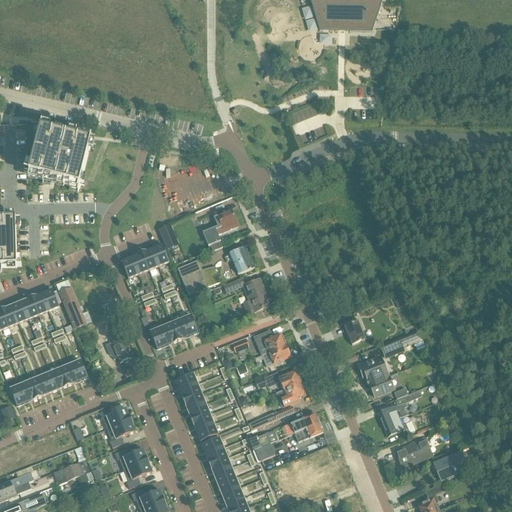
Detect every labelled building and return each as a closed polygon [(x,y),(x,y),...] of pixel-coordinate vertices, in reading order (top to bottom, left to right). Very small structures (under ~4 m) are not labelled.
[(373,0),(319,0),(329,30),(339,30),(340,30),(340,32),(345,32),(345,30),(350,30),(350,33),(372,33),(382,6),(373,6),(373,0)] [(41,131),(30,177),(46,181),(64,186),(80,190),(91,144),(75,140),(57,135),(41,131)] [(218,228),(203,234),(210,249),(212,253),(212,255),(223,250),(220,243),(222,243),(219,236),(238,228),(231,212),(224,215),(222,210),(212,214),(218,228)] [(0,269),(17,269),(16,221),(0,221),(0,269)] [(171,226),(159,231),(165,245),(177,240),(171,226)] [(162,246),(152,251),(159,268),(169,264),(162,246)] [(255,269),(246,248),(229,255),(238,276),(255,269)] [(149,273),(159,268),(152,251),(142,255),(149,273)] [(139,277),(149,273),(142,255),(132,259),(139,277)] [(132,259),(121,263),(128,281),(139,277),(132,259)] [(178,271),(189,297),(221,284),(216,272),(217,272),(216,268),(202,272),(198,263),(178,271)] [(248,317),(255,314),(270,308),(263,293),(265,292),(260,281),(245,287),(242,279),(224,287),(227,295),(244,288),(250,303),(244,306),(248,317)] [(72,289),(59,294),(74,331),(88,326),(87,325),(92,323),(88,314),(83,315),(72,289)] [(52,291),(42,296),(49,313),(59,309),(52,291)] [(42,296),(32,300),(39,317),(49,313),(42,296)] [(394,300),(396,306),(403,302),(401,297),(394,300)] [(32,300),(22,304),(29,321),(39,317),(32,300)] [(22,304),(12,308),(19,326),(29,321),(22,304)] [(12,308),(2,312),(9,330),(19,326),(12,308)] [(119,310),(109,314),(115,329),(120,327),(122,333),(127,331),(119,310)] [(2,312),(0,312),(0,333),(9,330),(2,312)] [(191,317),(180,322),(188,339),(198,335),(191,317)] [(367,341),(358,319),(352,322),(353,324),(345,328),(352,347),(367,341)] [(178,343),(188,339),(180,322),(170,326),(178,343)] [(168,347),(178,343),(170,326),(160,330),(168,347)] [(160,330),(150,334),(157,352),(168,347),(160,330)] [(265,356),(269,354),(286,347),(285,346),(286,345),(285,342),(283,341),(281,336),(274,339),(271,332),(254,339),(261,357),(264,356),(265,356)] [(400,340),(381,348),(385,359),(404,351),(404,350),(415,345),(414,344),(421,341),(417,332),(408,335),(406,336),(399,339),(400,340)] [(130,359),(123,340),(106,347),(111,358),(112,357),(114,362),(119,360),(120,363),(122,363),(125,365),(129,363),(130,360),(130,359)] [(418,352),(425,349),(425,348),(422,341),(421,341),(414,344),(415,345),(418,352)] [(249,349),(246,342),(233,347),(236,354),(249,349)] [(265,356),(264,356),(269,368),(269,367),(272,373),(285,368),(283,362),(290,359),(288,353),(289,352),(288,349),(286,348),(286,347),(269,354),(265,356)] [(378,360),(359,367),(362,376),(365,375),(367,379),(370,386),(387,379),(388,378),(390,378),(387,371),(383,361),(381,361),(380,358),(378,360)] [(81,362),(70,366),(78,384),(88,380),(81,362)] [(70,366),(60,370),(68,388),(78,384),(70,366)] [(240,377),(248,373),(245,366),(237,369),(240,377)] [(60,370),(50,374),(58,392),(68,388),(60,370)] [(277,375),(255,384),(256,385),(258,389),(258,391),(266,387),(267,387),(268,389),(281,384),(281,386),(284,392),(301,384),(301,383),(302,382),(300,379),(298,378),(296,372),(279,379),(278,376),(277,375)] [(50,374),(40,379),(48,396),(58,392),(50,374)] [(194,376),(176,383),(180,393),(198,386),(194,376)] [(387,379),(370,386),(375,399),(394,392),(388,378),(387,379)] [(40,379),(30,383),(38,400),(48,396),(40,379)] [(30,383),(20,387),(28,404),(38,400),(30,383)] [(284,392),(277,395),(283,409),(292,406),(298,403),(299,403),(299,402),(298,399),(306,396),(304,391),(305,389),(303,386),(302,386),(301,384),(284,392)] [(198,386),(180,393),(184,403),(202,396),(198,386)] [(20,387),(10,391),(17,409),(28,404),(20,387)] [(406,390),(395,395),(397,401),(403,398),(408,396),(406,390)] [(408,396),(403,398),(406,405),(421,399),(418,392),(408,396)] [(202,396),(184,403),(188,413),(206,406),(202,396)] [(404,405),(379,415),(383,427),(402,419),(408,417),(405,410),(406,409),(404,405)] [(206,406),(188,413),(192,423),(210,416),(206,406)] [(276,413),(273,414),(248,425),(249,428),(251,432),(276,421),(295,414),(292,407),(276,414),(276,413)] [(4,417),(8,416),(10,421),(15,419),(11,408),(2,412),(4,417)] [(107,418),(102,420),(107,432),(112,430),(132,422),(127,410),(107,418)] [(451,414),(444,417),(446,423),(453,420),(451,414)] [(316,415),(302,421),(291,426),(295,434),(320,424),(316,415)] [(210,416),(192,423),(196,433),(214,426),(210,416)] [(402,419),(383,427),(388,438),(406,431),(408,435),(415,432),(412,424),(405,426),(402,419)] [(112,430),(107,432),(111,443),(110,443),(113,450),(123,446),(124,445),(122,439),(136,434),(132,422),(112,430)] [(320,424),(295,434),(299,444),(310,440),(324,434),(320,424)] [(214,426),(196,433),(201,444),(218,437),(214,426)] [(440,434),(438,428),(429,431),(431,438),(440,434)] [(80,429),(73,432),(78,444),(84,441),(80,429)] [(71,436),(41,448),(46,460),(76,447),(71,436)] [(255,451),(270,445),(266,436),(250,443),(253,452),(255,451)] [(224,450),(220,439),(202,447),(206,457),(224,450)] [(395,452),(401,466),(402,466),(404,471),(413,467),(411,462),(430,454),(424,439),(410,445),(411,446),(395,452)] [(270,445),(255,451),(260,463),(275,457),(270,445)] [(228,460),(224,450),(206,457),(210,467),(228,460)] [(127,451),(115,456),(118,462),(119,462),(124,473),(128,471),(148,463),(143,451),(129,457),(127,451)] [(461,454),(434,465),(441,484),(469,472),(461,454)] [(5,457),(0,459),(0,474),(7,472),(9,477),(25,471),(23,465),(10,470),(5,457)] [(232,470),(228,460),(210,467),(214,477),(232,470)] [(79,478),(91,473),(86,462),(64,471),(68,483),(79,478)] [(128,471),(124,473),(128,483),(127,484),(129,491),(140,486),(141,486),(139,480),(153,474),(151,470),(148,463),(128,471)] [(219,487),(236,480),(232,470),(214,477),(219,487)] [(11,483),(11,482),(0,486),(0,497),(30,485),(29,484),(34,482),(31,474),(11,483)] [(85,476),(78,479),(80,485),(88,482),(85,476)] [(240,490),(236,480),(219,487),(223,497),(240,490)] [(0,497),(0,504),(17,498),(17,497),(32,490),(30,485),(0,497)] [(96,486),(89,489),(89,490),(94,501),(101,498),(97,487),(96,486)] [(426,503),(418,507),(420,511),(436,511),(434,506),(438,504),(435,496),(444,492),(442,486),(426,493),(428,499),(425,501),(426,503)] [(244,500),(240,490),(223,497),(227,507),(244,500)] [(143,492),(132,496),(134,503),(136,502),(139,511),(143,511),(145,511),(165,503),(160,492),(146,498),(143,492)] [(32,511),(34,511),(47,506),(42,496),(20,505),(13,508),(14,510),(10,511),(32,511)] [(89,504),(92,511),(100,511),(106,510),(106,509),(101,499),(101,498),(97,501),(89,504)] [(243,511),(248,510),(244,500),(227,507),(228,511),(243,511)] [(145,511),(143,511),(168,511),(165,503),(145,511)]
